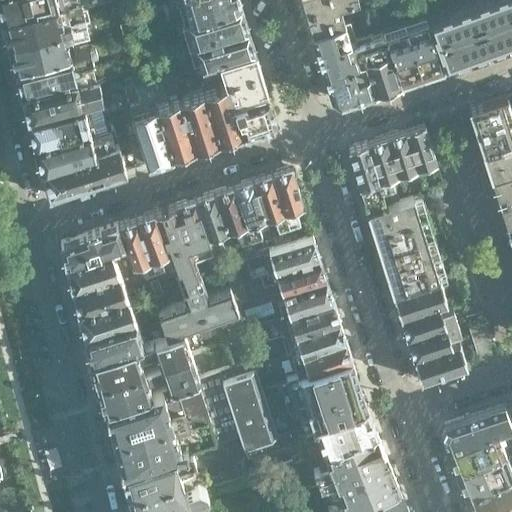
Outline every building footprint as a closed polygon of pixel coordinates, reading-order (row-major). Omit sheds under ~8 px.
[(55,0),(0,0),(0,7),(2,13),(2,14),(54,0),(55,0)] [(80,21),(77,8),(57,13),(54,0),(2,14),(2,15),(4,23),(6,31),(7,31),(9,39),(80,21)] [(237,0),(182,0),(188,15),(237,0)] [(239,0),(237,0),(188,15),(185,16),(193,42),(247,25),(239,0)] [(338,1),(342,0),(302,0),(311,29),(343,19),(338,1)] [(511,0),(470,0),(426,15),(427,19),(436,46),(443,64),(511,40),(511,0)] [(436,46),(427,19),(426,15),(403,23),(420,72),(443,64),(436,46)] [(365,53),(361,38),(350,41),(343,19),(311,29),(311,31),(312,30),(314,38),(314,39),(314,40),(317,48),(316,48),(317,49),(320,57),(319,57),(320,59),(323,67),(322,67),(323,69),(323,68),(363,55),(365,53)] [(67,51),(64,38),(84,33),(80,21),(9,39),(11,47),(10,47),(12,55),(13,55),(15,63),(14,64),(15,65),(67,51)] [(179,69),(173,48),(165,22),(148,27),(153,45),(156,57),(161,74),(171,71),(176,70),(179,69)] [(420,72),(403,23),(383,30),(399,78),(420,72)] [(254,48),(247,25),(193,42),(199,63),(219,58),(254,48)] [(399,78),(383,30),(361,38),(365,53),(363,55),(373,87),(382,84),(382,85),(390,82),(390,81),(399,78)] [(156,57),(153,45),(145,47),(149,59),(156,57)] [(73,74),(70,64),(90,58),(87,46),(67,51),(15,65),(15,66),(15,65),(15,66),(16,66),(17,71),(17,72),(16,72),(17,74),(19,78),(18,79),(19,80),(19,81),(20,81),(21,86),(20,86),(21,86),(20,86),(20,87),(73,74)] [(267,90),(254,48),(219,58),(225,76),(232,100),(267,90)] [(373,87),(363,55),(323,68),(326,78),(327,80),(330,91),(331,93),(339,98),(341,98),(341,97),(351,94),(352,94),(353,94),(353,93),(363,90),(363,91),(365,90),(364,90),(372,88),(374,88),(373,87)] [(180,83),(176,70),(171,71),(175,85),(180,83)] [(27,112),(99,92),(96,79),(76,85),(73,74),(20,87),(21,88),(22,93),(22,95),(23,95),(24,99),(24,101),(25,101),(26,105),(25,105),(26,108),(27,112)] [(242,129),(232,100),(225,76),(201,83),(202,88),(218,137),(242,129)] [(171,152),(155,103),(137,109),(131,91),(149,86),(147,78),(122,85),(139,136),(147,160),(155,157),(155,158),(163,155),(162,155),(171,152)] [(218,137),(202,88),(178,95),(194,145),(218,137)] [(274,112),(270,99),(269,97),(269,98),(267,90),(232,100),(242,129),(258,124),(260,124),(260,123),(269,121),(271,120),(274,113),(274,111),(274,112)] [(86,124),(83,110),(102,104),(99,92),(27,112),(27,114),(28,114),(30,121),(29,121),(32,130),(32,129),(34,137),(34,139),(86,124)] [(511,116),(511,112),(508,99),(506,93),(468,105),(475,128),(511,116)] [(194,145),(178,95),(155,103),(171,152),(194,145)] [(511,142),(511,116),(475,128),(483,152),(511,142)] [(112,144),(108,132),(104,134),(100,120),(86,124),(34,139),(34,140),(35,140),(37,148),(36,148),(38,157),(39,156),(41,164),(40,164),(41,166),(112,144)] [(435,159),(423,121),(404,127),(416,166),(428,162),(428,161),(435,159)] [(416,166),(404,127),(385,133),(397,171),(404,169),(405,170),(416,166)] [(397,171),(385,133),(366,139),(385,201),(385,202),(398,198),(390,174),(397,171)] [(147,160),(139,136),(128,139),(136,164),(147,160)] [(385,201),(366,139),(347,145),(366,207),(385,201)] [(511,168),(511,142),(483,152),(490,175),(511,168)] [(125,168),(117,143),(112,144),(41,166),(41,168),(42,168),(43,174),(44,176),(44,178),(45,177),(46,182),(45,182),(46,183),(45,183),(46,185),(47,186),(48,190),(48,191),(48,193),(125,168)] [(303,203),(292,167),(290,164),(288,165),(271,170),(288,221),(298,217),(294,205),(303,203)] [(511,219),(511,168),(490,175),(506,222),(511,219)] [(288,221),(271,170),(252,177),(264,215),(273,212),(277,224),(288,221)] [(264,215),(252,177),(232,183),(249,233),(256,231),(260,243),(268,240),(261,216),(264,215)] [(249,233),(232,183),(194,196),(210,246),(220,243),(216,231),(235,225),(239,237),(249,233)] [(418,213),(412,194),(398,198),(385,202),(385,201),(366,207),(366,208),(372,227),(418,213)] [(234,304),(251,299),(236,255),(223,259),(219,260),(227,285),(204,292),(191,252),(210,246),(194,196),(153,209),(165,249),(182,298),(153,308),(162,334),(181,328),(214,317),(236,310),(234,304)] [(165,249),(153,209),(135,215),(150,265),(160,262),(157,252),(165,249)] [(425,234),(418,213),(372,227),(379,248),(425,234)] [(150,265),(135,215),(117,221),(124,243),(125,246),(130,261),(131,262),(137,260),(140,268),(150,265)] [(124,243),(117,221),(60,239),(66,262),(109,248),(124,243)] [(302,233),(299,224),(290,227),(292,236),(302,233)] [(292,236),(290,227),(281,230),(283,239),(292,236)] [(333,298),(326,275),(325,276),(312,233),(246,254),(253,275),(246,277),(253,298),(251,299),(234,304),(236,310),(242,327),(279,315),(280,315),(275,299),(283,297),(288,313),(332,299),(333,298)] [(431,254),(425,234),(379,248),(385,268),(431,254)] [(130,261),(125,246),(115,249),(120,264),(130,261)] [(117,272),(109,248),(66,262),(72,286),(117,272)] [(223,259),(220,250),(210,253),(213,262),(219,260),(223,259)] [(438,275),(431,254),(385,268),(392,291),(393,291),(393,290),(438,275)] [(125,294),(117,272),(72,286),(78,310),(125,294)] [(446,300),(438,275),(393,290),(393,291),(392,291),(400,314),(438,302),(446,300)] [(154,285),(151,277),(144,280),(146,287),(154,285)] [(156,290),(154,285),(146,287),(148,293),(156,290)] [(133,318),(125,294),(78,310),(85,334),(133,318)] [(288,313),(280,315),(279,315),(285,334),(293,332),(338,317),(332,299),(288,313)] [(454,319),(450,306),(440,309),(438,302),(400,314),(406,334),(454,319)] [(253,361),(242,327),(236,310),(214,317),(231,367),(253,361)] [(344,336),(338,317),(293,332),(297,346),(293,347),(295,352),(344,336)] [(145,340),(143,334),(139,336),(133,318),(85,334),(91,358),(145,340)] [(450,343),(448,335),(458,332),(454,319),(406,334),(413,355),(450,343)] [(491,336),(486,320),(485,321),(469,326),(479,358),(496,353),(491,336)] [(97,382),(142,368),(138,353),(154,348),(158,363),(189,353),(181,328),(162,334),(145,340),(91,358),(97,382)] [(293,373),(290,363),(307,357),(310,368),(350,355),(344,336),(295,352),(293,352),(295,357),(289,359),(288,354),(264,362),(270,381),(293,373)] [(465,362),(459,340),(450,343),(413,355),(420,377),(465,362)] [(104,406),(150,392),(146,378),(162,373),(166,387),(195,378),(197,378),(189,353),(158,363),(142,368),(97,382),(104,406)] [(366,403),(361,390),(350,355),(310,368),(293,373),(270,381),(260,384),(270,417),(283,413),(288,428),(366,403)] [(274,432),(270,417),(260,384),(253,361),(231,367),(208,374),(220,414),(207,418),(195,378),(166,387),(150,392),(104,406),(108,419),(108,418),(118,458),(121,470),(191,447),(233,432),(239,454),(245,475),(292,458),(294,463),(375,428),(366,403),(288,428),(274,432)] [(497,427),(511,421),(511,399),(503,402),(463,415),(461,416),(449,420),(445,421),(440,430),(447,447),(497,427)] [(506,449),(497,427),(447,447),(456,469),(506,449)] [(301,481),(383,448),(375,428),(294,463),(301,481)] [(179,475),(176,463),(193,456),(191,447),(121,470),(127,493),(179,475)] [(338,487),(390,466),(383,448),(301,481),(305,492),(321,485),(319,482),(334,476),(338,487)] [(464,490),(511,471),(511,455),(509,457),(506,449),(456,469),(464,490)] [(331,511),(398,485),(390,466),(338,487),(341,496),(327,502),(331,511)] [(511,496),(511,471),(464,490),(473,511),(511,496)] [(132,511),(141,511),(205,490),(202,484),(196,481),(182,486),(179,475),(127,493),(132,511)] [(408,511),(398,485),(331,511),(328,511),(408,511)] [(190,511),(188,506),(203,501),(206,495),(205,490),(141,511),(190,511)] [(473,511),(511,511),(511,496),(473,511)] [(312,511),(307,497),(291,503),(294,511),(293,511),(312,511)]
